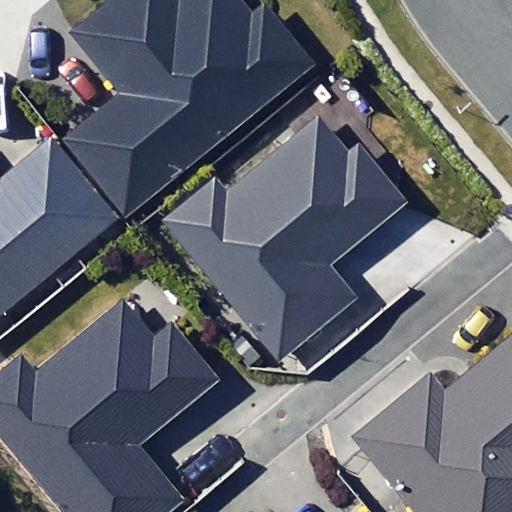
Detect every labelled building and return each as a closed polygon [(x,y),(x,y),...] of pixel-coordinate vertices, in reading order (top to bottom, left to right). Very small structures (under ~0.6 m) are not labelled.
[(245,17),(231,0),(181,0),(175,5),(170,0),(115,0),(73,33),(123,96),(72,135),(130,209),(308,72),(258,6),(245,17)] [(402,210),(351,148),(336,160),(310,128),(225,199),(215,186),(168,225),(281,362),(351,304),(325,273),(402,210)] [(0,317),(116,225),(50,143),(0,182),(0,317)] [(220,382),(173,324),(150,343),(113,300),(28,370),(19,359),(0,375),(0,430),(67,511),(163,511),(176,502),(135,452),(220,382)] [(511,511),(511,340),(456,386),(438,364),(352,434),(416,511),(511,511)]
